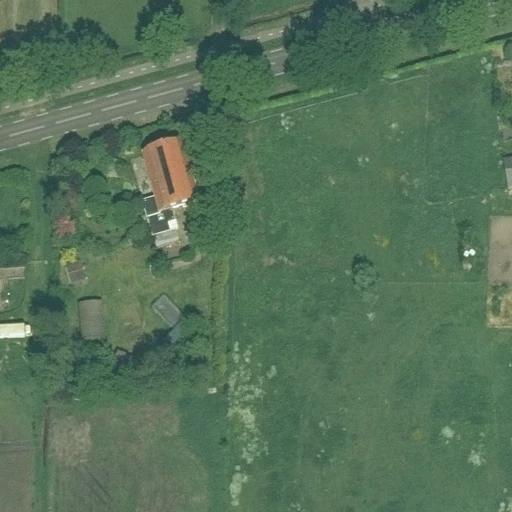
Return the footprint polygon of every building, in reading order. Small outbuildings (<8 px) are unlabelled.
[(176,226),(172,213),(199,206),(183,148),(143,159),(155,202),(142,206),(147,223),(156,253),(179,246),(175,234),(171,236),(169,228),(176,226)] [(508,193),(511,192),(511,163),(503,165),(508,193)] [(67,271),(72,289),(83,286),(77,268),(67,271)] [(145,310),(165,331),(178,319),(158,298),(145,310)] [(81,345),(104,343),(101,306),(79,308),(81,345)]
